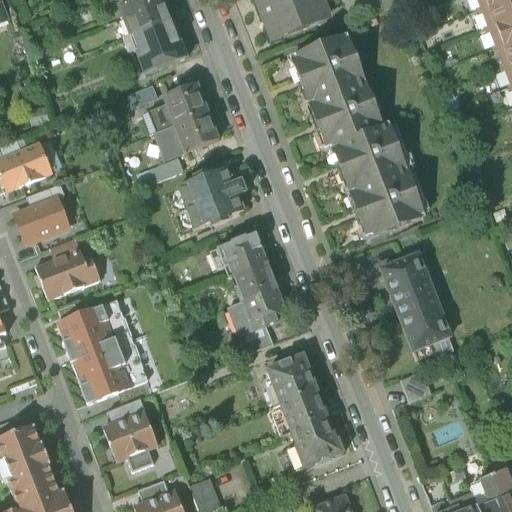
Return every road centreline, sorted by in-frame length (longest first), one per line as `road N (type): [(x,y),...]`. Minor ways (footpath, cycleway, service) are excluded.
road 1 (residential): [(403,511),(206,0)]
road 2 (residential): [(96,511),(0,252)]
